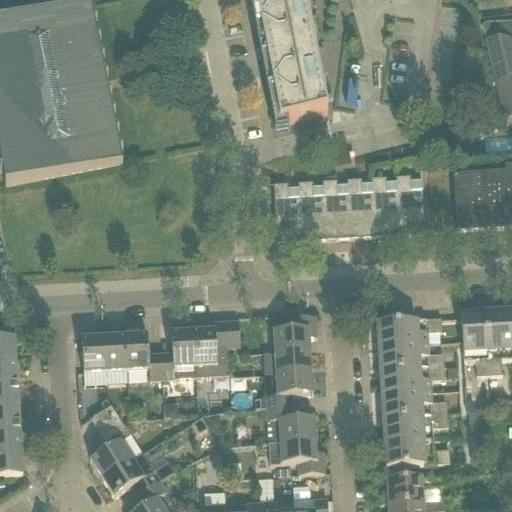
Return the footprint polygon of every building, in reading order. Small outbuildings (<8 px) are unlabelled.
[(304,0),(247,0),(275,140),(289,137),(287,127),(327,117),(304,0)] [(0,163),(2,173),(1,174),(0,174),(0,176),(3,180),(5,191),(123,168),(120,154),(122,154),(123,152),(121,150),(120,150),(117,136),(118,135),(119,133),(117,132),(116,132),(113,117),(114,117),(116,115),(114,113),(112,113),(110,99),(111,98),(112,96),(110,95),(109,95),(107,88),(106,80),(107,80),(108,78),(106,76),(105,76),(102,62),(103,61),(105,59),(103,58),(102,58),(99,43),(100,43),(101,41),(99,39),(98,39),(95,25),(96,25),(97,22),(95,21),(94,21),(91,8),(0,25),(0,163)] [(486,25),(481,29),(486,43),(488,43),(511,42),(510,25),(489,25),(486,25)] [(486,43),(503,112),(506,123),(511,121),(511,42),(488,43),(486,43)] [(511,233),(511,171),(505,172),(506,180),(454,183),(457,237),(511,233)] [(396,182),(396,183),(397,196),(400,240),(425,239),(422,194),(411,195),(410,181),(396,182)] [(387,197),(386,183),(371,184),(372,197),(375,242),(400,240),(397,196),(387,197)] [(363,198),(362,185),(362,184),(347,185),(348,199),(351,243),(375,242),(372,197),(363,198)] [(326,187),(322,187),(323,201),(326,245),(351,243),(348,199),(338,200),(337,186),(326,187)] [(313,187),(298,188),(299,202),(302,247),(326,245),(323,201),(314,201),(313,187)] [(276,230),(277,248),(302,247),(299,202),(289,203),(288,189),(273,190),(275,225),(275,230),(276,230)] [(489,381),(502,380),(501,366),(511,364),(511,355),(510,316),(485,317),(489,381)] [(485,317),(461,319),(464,368),(476,367),(477,382),(489,381),(485,317)] [(315,322),(289,323),(290,335),(273,336),(275,358),(310,356),(309,344),(316,343),(315,322)] [(442,337),(441,324),(377,328),(386,473),(450,469),(449,456),(434,456),(433,434),(447,433),(446,408),(431,408),(430,386),(444,385),(443,360),(428,361),(427,338),(442,337)] [(206,336),(194,337),(196,382),(230,381),(229,353),(227,327),(205,329),(206,336)] [(227,327),(229,353),(240,353),(239,327),(227,327)] [(194,337),(171,338),(172,359),(160,360),(162,385),(175,385),(175,384),(196,382),(194,337)] [(149,361),(147,340),(125,341),(128,376),(149,375),(150,386),(162,385),(160,360),(149,361)] [(0,364),(16,364),(15,341),(0,341),(0,364)] [(106,378),(128,376),(125,341),(104,342),(106,378)] [(106,378),(104,342),(82,344),(85,391),(107,390),(106,378)] [(311,378),(310,356),(275,358),(276,380),(311,378)] [(0,387),(17,387),(16,364),(0,364),(0,387)] [(291,401),(313,400),(311,378),(276,380),(277,402),(266,402),(266,415),(292,413),(291,401)] [(0,410),(19,410),(17,387),(0,387),(0,410)] [(501,394),(493,394),(493,406),(502,406),(501,394)] [(105,414),(111,411),(106,404),(101,408),(105,414)] [(474,406),(466,406),(466,416),(469,416),(469,415),(474,414),(474,406)] [(179,422),(178,408),(164,409),(164,423),(179,422)] [(0,433),(20,433),(19,410),(0,410),(0,433)] [(111,411),(105,414),(89,424),(96,434),(118,420),(111,410),(111,411)] [(315,446),(314,424),(293,425),(292,413),(266,415),(267,427),(279,426),(280,448),(315,446)] [(482,423),(481,414),(474,414),(469,415),(469,416),(469,423),(482,423)] [(124,430),(118,420),(96,434),(102,444),(124,430)] [(192,429),(199,440),(208,434),(202,423),(192,429)] [(469,423),(470,432),(482,431),(482,423),(469,423)] [(130,440),(137,436),(132,428),(125,432),(130,440)] [(130,440),(125,432),(124,430),(102,444),(108,454),(91,465),(102,484),(132,465),(120,446),(130,440)] [(482,431),(470,432),(470,441),(483,441),(482,431)] [(0,433),(0,456),(21,456),(20,433),(0,433)] [(483,441),(470,441),(471,450),(484,449),(483,441)] [(324,480),(325,480),(323,458),(316,458),(315,446),(280,448),(268,449),(269,471),(298,469),(298,481),(324,480)] [(484,449),(471,450),(471,459),(484,458),(484,452),(484,449)] [(0,480),(23,479),(21,456),(0,456),(0,480)] [(471,459),(472,468),(485,467),(484,458),(471,459)] [(102,484),(114,503),(132,492),(138,501),(160,487),(142,459),(132,465),(102,484)] [(276,482),(291,482),(290,474),(276,475),(276,482)] [(382,505),(380,505),(380,511),(388,510),(423,508),(423,507),(423,494),(441,493),(443,493),(442,482),(422,484),(422,483),(386,485),(387,499),(382,500),(382,505)] [(145,511),(143,511),(161,511),(157,504),(167,498),(160,487),(138,501),(145,511)]
